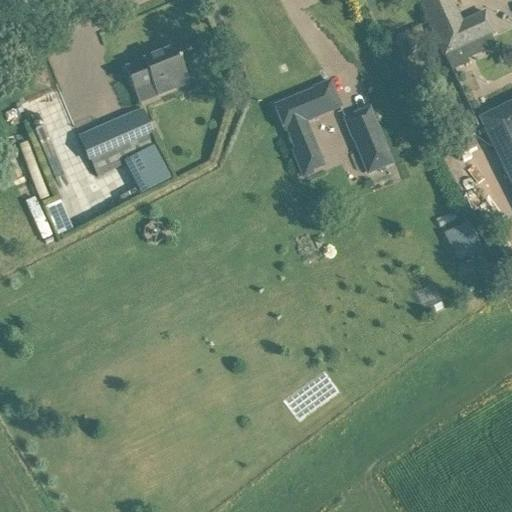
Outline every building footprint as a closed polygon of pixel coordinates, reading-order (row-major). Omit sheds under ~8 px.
[(451,0),(417,0),(420,6),(443,57),(447,66),(451,73),(452,73),(468,65),(467,61),(462,50),(491,37),(495,35),(492,31),(484,12),(462,23),(451,0)] [(184,72),(175,48),(125,69),(135,94),(153,87),(157,98),(189,85),(184,72)] [(274,107),(278,116),(284,131),(287,130),(295,150),(292,151),(303,177),(304,176),(303,175),(323,166),(305,123),(341,108),(330,82),(314,89),(314,90),(274,107)] [(511,104),(481,120),(511,182),(511,104)] [(142,110),(79,137),(89,163),(91,162),(151,135),(153,135),(142,110)] [(392,164),(377,128),(353,138),(368,174),(392,164)] [(159,144),(128,161),(146,194),(176,178),(159,144)] [(61,237),(76,231),(65,200),(50,205),(61,237)] [(458,260),(489,250),(479,220),(449,230),(458,260)]
